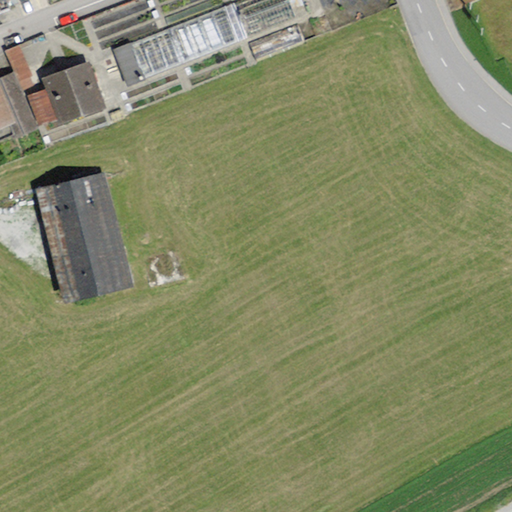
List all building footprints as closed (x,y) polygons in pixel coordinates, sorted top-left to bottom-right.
[(511,0),(487,0),(467,10),(497,80),(511,85),(511,0)] [(188,18),(114,48),(127,78),(200,48),(188,18)] [(88,64),(43,79),(59,124),(103,108),(88,64)] [(0,104),(0,130),(10,126),(0,104)] [(103,175),(39,191),(66,300),(130,284),(103,175)]
